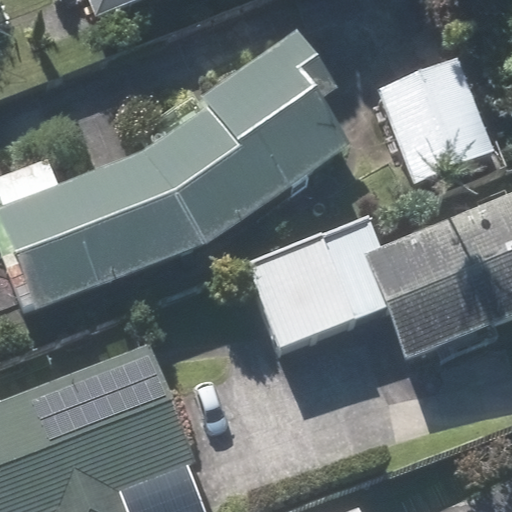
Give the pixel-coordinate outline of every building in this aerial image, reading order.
[(65,0),(79,36),(181,0),(65,0)] [(0,189),(0,268),(19,326),(166,277),(198,264),(338,169),(309,129),(328,118),(285,52),(129,170),(49,200),(38,174),(0,189)] [(450,72),(372,105),(411,199),(489,166),(450,72)] [(511,203),(374,259),(363,232),(238,281),(272,365),(376,324),(398,377),(511,332),(511,203)] [(0,406),(0,511),(199,511),(140,354),(0,406)]
